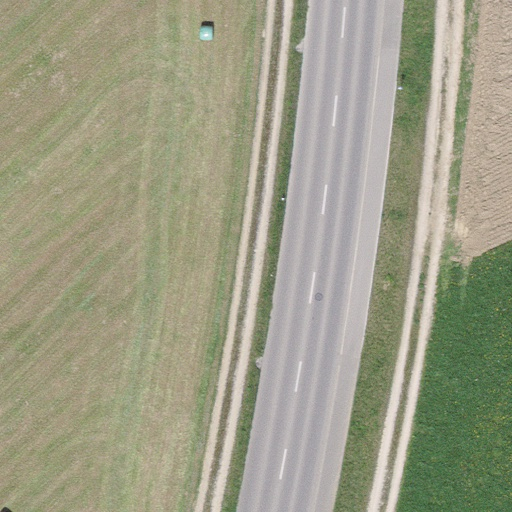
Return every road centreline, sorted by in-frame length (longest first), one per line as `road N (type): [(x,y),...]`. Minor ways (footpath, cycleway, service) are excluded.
road 1 (track): [(278,0),(240,331),(207,511)]
road 2 (tertiary): [(345,0),(325,198),(274,511)]
road 3 (track): [(381,511),(423,272),(451,0)]
